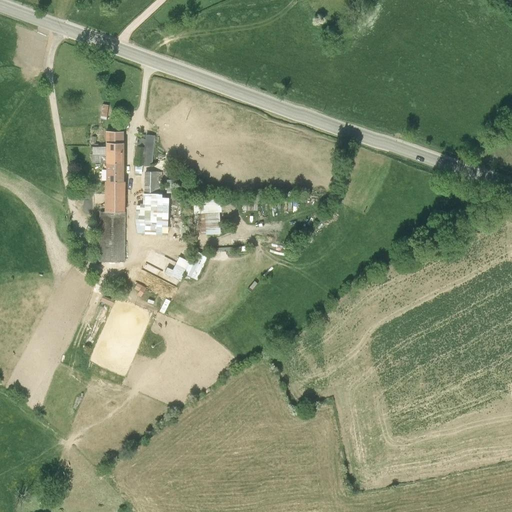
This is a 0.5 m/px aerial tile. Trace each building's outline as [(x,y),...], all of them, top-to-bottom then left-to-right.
[(103,112),(101,126),(108,127),(110,113),(103,112)] [(104,173),(103,220),(97,220),(98,274),(123,274),(122,142),(105,141),(104,157),(104,173)] [(152,151),(134,150),(132,174),(150,175),(152,151)] [(104,173),(104,157),(90,157),(90,172),(104,173)] [(143,182),(143,204),(157,204),(157,182),(143,182)] [(134,243),(167,244),(167,208),(156,209),(157,204),(143,204),(141,204),(141,215),(135,216),(134,243)] [(217,221),(194,222),(195,244),(218,243),(217,221)] [(166,277),(162,284),(179,292),(183,284),(195,290),(207,267),(192,259),(186,271),(177,267),(171,280),(166,277)] [(101,311),(112,316),(115,310),(104,305),(101,311)]
